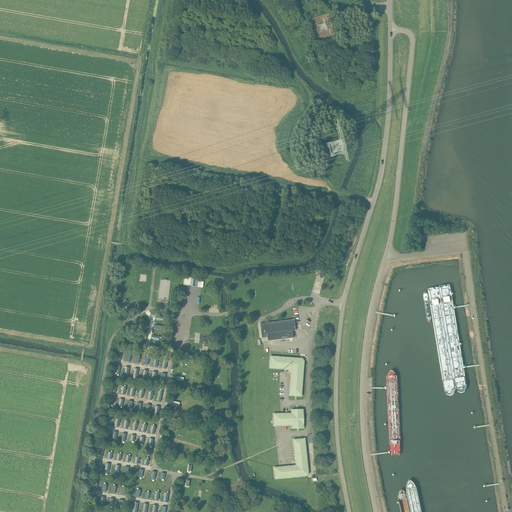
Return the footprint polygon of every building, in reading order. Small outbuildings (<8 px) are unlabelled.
[(131,267),(129,276),(165,283),(166,274),(131,267)] [(131,289),(130,298),(156,303),(158,294),(131,289)] [(127,309),(129,300),(123,299),(123,301),(119,300),(118,304),(120,304),(119,308),(127,309)] [(267,341),(293,338),(292,331),(295,330),(294,319),(260,324),(261,338),(267,337),(267,341)] [(301,396),(304,360),(302,358),(270,356),(269,368),(291,369),(289,395),(301,396)] [(292,428),(303,428),(303,409),(291,410),(291,413),(273,413),(273,425),(291,425),(292,428)] [(273,467),(275,479),(307,476),(308,474),(305,438),(293,439),(295,465),(273,467)]
